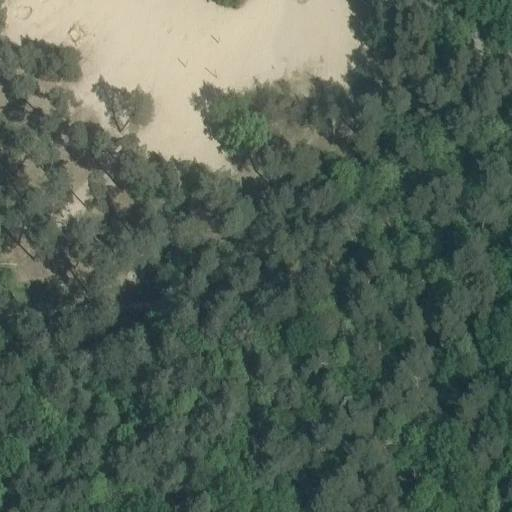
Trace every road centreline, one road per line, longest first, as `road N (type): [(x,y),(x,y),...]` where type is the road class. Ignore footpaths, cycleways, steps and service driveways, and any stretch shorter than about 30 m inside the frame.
road 1 (track): [(389,276),(90,317)]
road 2 (track): [(90,317),(0,431)]
